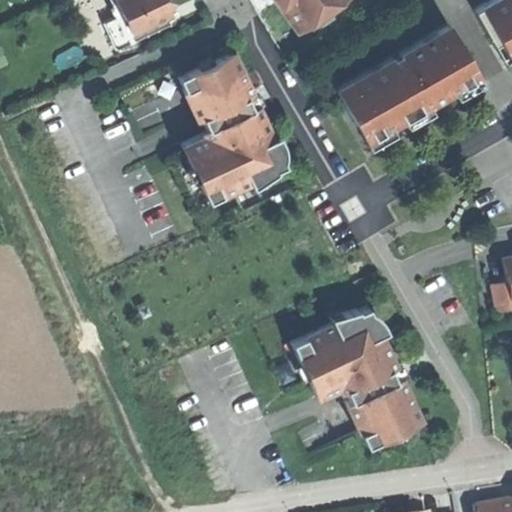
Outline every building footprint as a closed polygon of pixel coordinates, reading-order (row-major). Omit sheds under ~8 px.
[(117,0),(123,12),(132,31),(167,14),(171,13),(168,6),(169,0),(117,0)] [(276,0),(297,29),(303,25),(285,0),(276,0)] [(285,0),(303,25),(338,0),(285,0)] [(498,42),(507,58),(511,55),(511,0),(490,0),(472,11),(492,45),(498,42)] [(118,48),(136,40),(132,31),(123,12),(105,21),(118,48)] [(171,23),(167,14),(132,31),(136,40),(171,23)] [(360,121),(370,138),(423,108),(472,80),(461,62),(467,59),(447,25),(334,91),(353,125),(360,121)] [(209,133),(181,145),(190,166),(196,163),(202,178),(196,180),(205,200),(249,181),(246,173),(257,168),(262,179),(275,169),(274,168),(282,164),(281,140),(272,143),(255,105),(250,107),(246,97),(251,95),(232,51),(211,60),(214,67),(200,73),(197,66),(176,76),(195,119),(202,116),(209,133)] [(477,76),(467,59),(461,62),(472,80),(477,76)] [(211,60),(197,66),(200,73),(214,67),(211,60)] [(253,100),(251,95),(246,97),(250,107),(255,105),(253,100)] [(364,142),(370,138),(360,121),(353,125),(364,142)] [(190,166),(196,180),(202,178),(196,163),(190,166)] [(490,284),(495,310),(511,307),(511,255),(500,257),(505,281),(490,284)] [(332,322),(289,342),(298,362),(305,360),(311,373),(304,376),(313,396),(341,384),(349,400),(344,402),(363,444),(386,435),(383,428),(397,422),(400,428),(419,420),(399,377),(392,380),(387,369),(394,366),(376,326),(382,323),(379,318),(369,312),(367,305),(358,309),(357,306),(340,313),(345,324),(335,328),(332,322)] [(298,362),(304,376),(311,373),(305,360),(298,362)] [(397,371),(394,366),(387,369),(392,380),(399,377),(397,371)] [(386,435),(400,428),(397,422),(383,428),(386,435)] [(511,511),(511,496),(492,500),(494,510),(484,511),(511,511)] [(473,503),(474,511),(484,511),(494,510),(492,500),(483,502),(473,503)]
